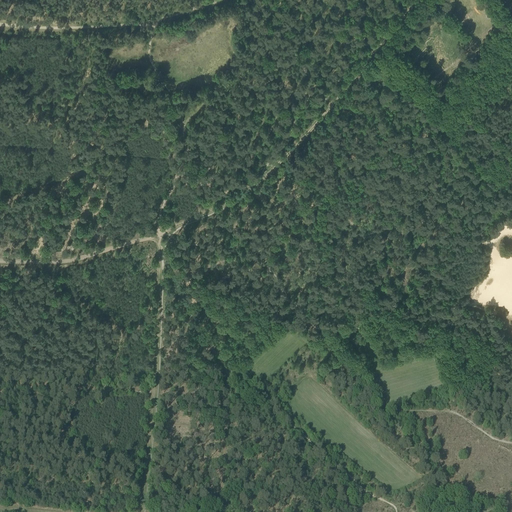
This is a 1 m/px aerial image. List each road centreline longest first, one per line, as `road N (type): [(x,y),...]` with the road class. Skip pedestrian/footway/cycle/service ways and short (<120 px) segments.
road 1 (track): [(292,309),(325,271),(321,194),(370,163),(390,107),(511,12)]
road 2 (track): [(511,344),(463,308),(324,330),(299,316),(248,261),(159,233)]
road 3 (track): [(511,443),(454,412),(376,406),(324,330)]
road 4 (track): [(159,233),(185,146),(181,112),(148,52),(153,20)]
road 5 (track): [(229,370),(396,511)]
road 6 (track): [(404,0),(267,164)]
road 7 (track): [(0,261),(72,260),(159,233)]
road 8 (track): [(159,233),(162,260),(229,370)]
road 9 (track): [(153,20),(0,24)]
road 10 (track): [(229,370),(220,511)]
road 11 (track): [(159,233),(235,197),(267,164)]
